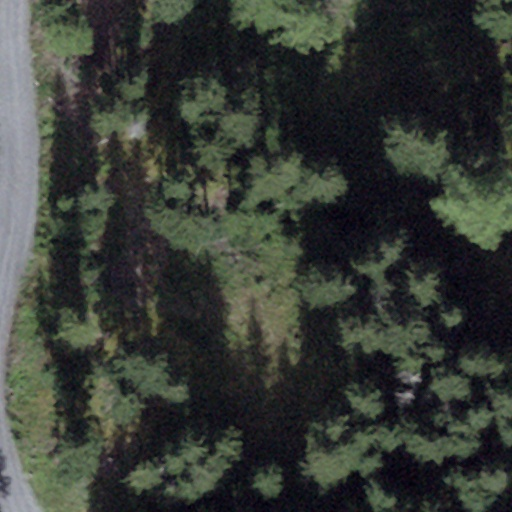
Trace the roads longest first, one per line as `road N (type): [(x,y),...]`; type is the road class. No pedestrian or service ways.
road 1 (track): [(0,246),(21,109),(24,0)]
road 2 (track): [(37,511),(0,388)]
